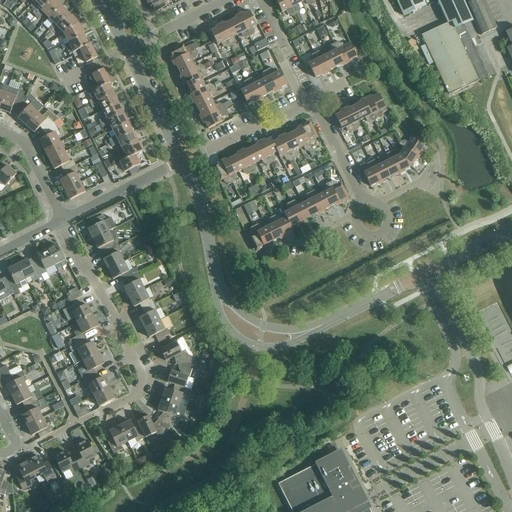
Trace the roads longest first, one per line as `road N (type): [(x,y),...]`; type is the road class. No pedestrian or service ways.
road 1 (residential): [(76,424),(138,392),(143,375),(60,218)]
road 2 (residential): [(416,277),(451,345),(450,394),(509,511)]
road 3 (residential): [(511,481),(479,400),(476,364),(427,271)]
road 4 (residential): [(215,271),(222,316),(249,343),(287,344),(323,325)]
road 5 (residential): [(60,218),(184,162)]
road 6 (residential): [(323,325),(285,330),(252,321),(228,299),(215,271)]
road 7 (residential): [(184,162),(307,105)]
road 8 (residential): [(184,162),(127,49)]
